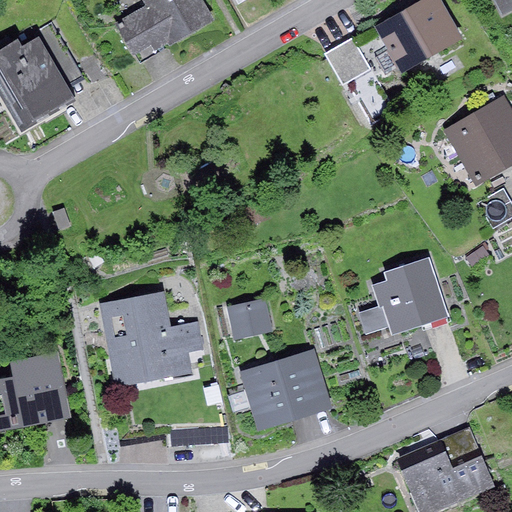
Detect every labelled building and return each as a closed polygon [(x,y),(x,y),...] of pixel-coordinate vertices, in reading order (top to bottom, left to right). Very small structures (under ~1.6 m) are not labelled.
[(144,0),(147,5),(116,23),(134,55),(152,45),(157,54),(216,20),(204,0),(144,0)] [(441,0),(420,0),(375,26),(401,72),(462,37),(441,0)] [(511,0),(495,0),(503,13),(511,8),(511,0)] [(19,38),(0,48),(0,94),(19,127),(74,96),(39,35),(23,44),(19,38)] [(354,38),(325,55),(342,86),(372,69),(354,38)] [(511,107),(505,95),(445,131),(477,185),(511,164),(511,107)] [(65,208),(53,212),(59,230),(71,226),(65,208)] [(484,246),(467,258),(473,266),(490,254),(484,246)] [(380,306),(383,305),(390,327),(392,334),(448,315),(429,259),(387,273),(389,280),(373,285),(380,306)] [(165,291),(100,304),(116,387),(192,372),(188,351),(205,348),(199,320),(172,326),(165,291)] [(265,298),(227,307),(235,339),(273,330),(265,298)] [(383,305),(380,306),(360,312),(367,334),(390,327),(383,305)] [(315,349),(242,372),(260,429),(333,407),(315,349)] [(0,429),(70,416),(57,352),(11,361),(14,377),(0,379),(0,429)] [(470,427),(396,459),(401,470),(446,451),(453,467),(482,455),(470,427)] [(446,451),(401,470),(419,511),(432,511),(495,486),(482,455),(453,467),(446,451)]
